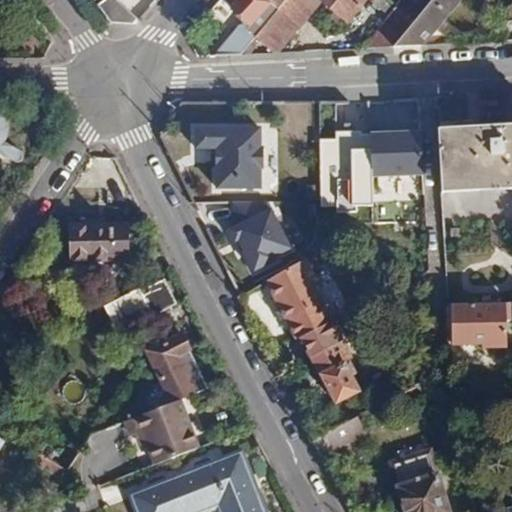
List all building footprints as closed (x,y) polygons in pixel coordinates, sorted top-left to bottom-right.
[(119,0),(101,0),(98,5),(112,23),(138,23),(140,20),(118,1),(119,0)] [(259,32),(278,8),(267,0),(224,0),(220,5),(259,32)] [(255,37),(255,38),(272,53),(278,52),(319,2),(344,22),(363,0),(285,0),(278,8),(259,32),(255,37)] [(267,0),(278,8),(285,0),(267,0)] [(460,0),(432,0),(413,23),(394,46),(424,44),(460,0)] [(404,0),(397,10),(413,23),(432,0),(404,0)] [(413,23),(397,10),(366,47),(394,46),(413,23)] [(255,37),(242,25),(214,56),(241,55),(255,38),(255,37)] [(0,160),(9,167),(12,168),(15,168),(17,167),(19,165),(19,161),(18,158),(2,146),(4,134),(4,126),(0,118),(0,160)] [(511,125),(478,127),(439,129),(443,191),(511,187),(511,125)] [(258,130),(193,131),(193,151),(214,150),(215,190),(258,190),(258,170),(260,170),(260,150),(258,150),(258,130)] [(426,175),(424,131),(372,134),(372,153),(374,178),(426,175)] [(375,211),(374,178),(372,153),(346,155),(346,145),(321,146),(324,210),(340,210),(340,216),(360,215),(359,212),(375,211)] [(288,249),(263,204),(229,204),(230,232),(227,234),(233,244),(237,242),(253,273),(274,262),(272,258),(288,249)] [(64,270),(126,270),(126,227),(64,228),(64,270)] [(306,262),(267,283),(294,340),(299,338),(329,324),(330,323),(316,293),(318,285),(306,262)] [(158,317),(187,303),(177,283),(167,288),(164,283),(150,290),(152,294),(144,298),(141,291),(105,308),(115,328),(125,323),(133,340),(146,334),(144,331),(159,324),(161,323),(158,317)] [(187,303),(158,317),(161,323),(166,333),(195,319),(187,303)] [(511,303),(454,305),(455,349),(484,348),(484,352),(509,351),(509,321),(511,321),(511,303)] [(329,324),(299,338),(332,406),(355,394),(347,378),(353,376),(347,364),(342,366),(337,356),(343,353),(329,324)] [(188,335),(154,349),(175,405),(181,403),(209,392),(188,335)] [(199,451),(181,403),(175,405),(126,423),(131,437),(140,434),(144,445),(149,443),(158,466),(199,451)] [(360,420),(326,437),(334,451),(367,434),(360,420)] [(62,470),(32,450),(27,458),(57,478),(62,470)] [(262,452),(126,502),(130,511),(263,511),(257,495),(280,486),(262,452)] [(407,511),(434,511),(449,507),(433,458),(416,464),(419,474),(398,482),(407,511)]
